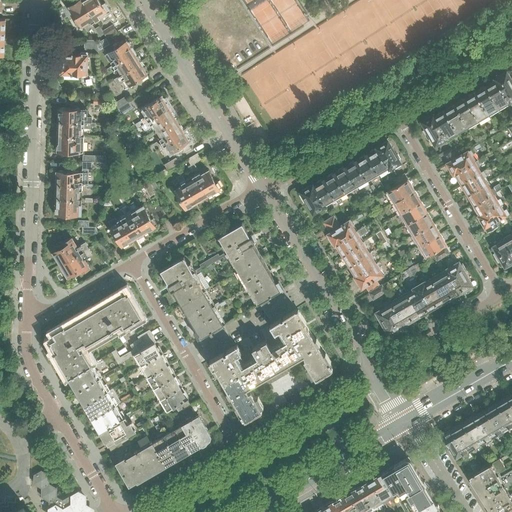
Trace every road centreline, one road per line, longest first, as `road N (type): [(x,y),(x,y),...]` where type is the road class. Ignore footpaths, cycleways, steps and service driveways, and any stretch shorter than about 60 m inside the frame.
road 1 (residential): [(28,306),(39,0)]
road 2 (residential): [(117,511),(28,360),(28,306)]
road 3 (residential): [(262,189),(144,0)]
road 4 (residential): [(373,368),(262,189)]
road 5 (residential): [(132,262),(238,442)]
road 6 (residential): [(397,115),(502,294)]
road 7 (tertiary): [(256,511),(409,424)]
road 8 (residential): [(373,368),(238,442)]
road 9 (residential): [(262,189),(397,115)]
road 10 (residential): [(132,262),(262,189)]
road 11 (residential): [(502,294),(373,368)]
road 12 (residential): [(238,442),(119,511)]
road 13 (residential): [(397,115),(511,48)]
